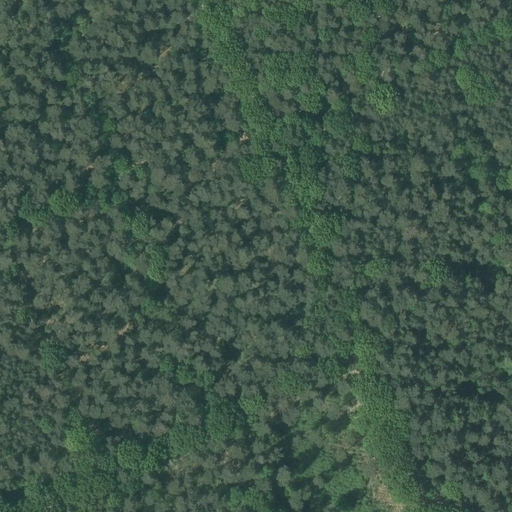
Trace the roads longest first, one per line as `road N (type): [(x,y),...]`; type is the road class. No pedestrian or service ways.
road 1 (track): [(419,511),(218,0)]
road 2 (track): [(269,128),(511,15)]
road 3 (track): [(210,422),(20,511)]
road 4 (track): [(355,353),(210,422)]
